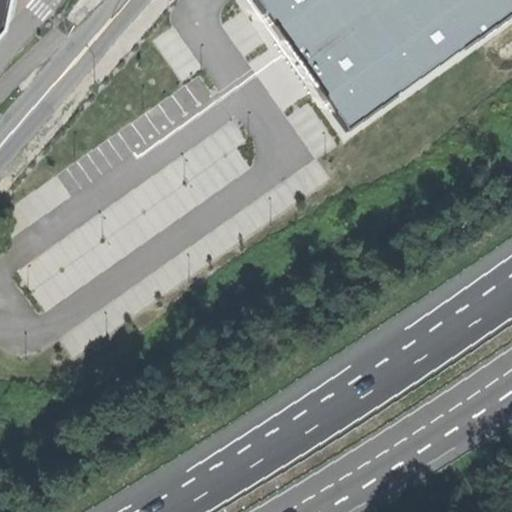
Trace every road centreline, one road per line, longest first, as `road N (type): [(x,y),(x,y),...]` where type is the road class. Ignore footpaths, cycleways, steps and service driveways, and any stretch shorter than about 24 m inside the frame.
road 1 (trunk): [(511,295),(175,511)]
road 2 (trunk): [(287,511),(511,368)]
road 3 (trunk): [(322,511),(511,398)]
road 4 (secondary): [(0,148),(127,0)]
